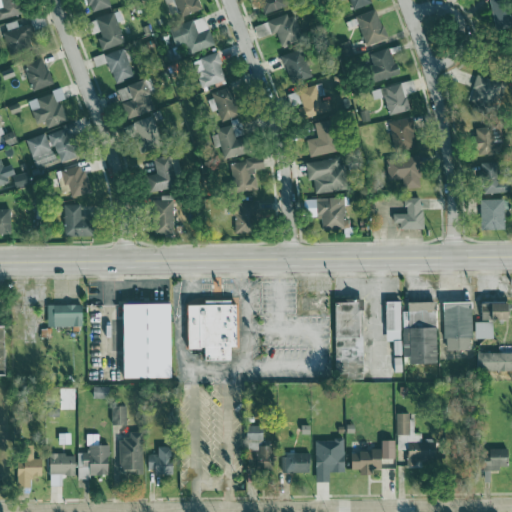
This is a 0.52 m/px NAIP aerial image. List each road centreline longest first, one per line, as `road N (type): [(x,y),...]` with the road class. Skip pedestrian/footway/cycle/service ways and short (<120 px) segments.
road 1 (residential): [(0,510),(511,504)]
road 2 (secondary): [(0,261),(511,256)]
road 3 (residential): [(53,0),(121,188),(125,260)]
road 4 (residential): [(228,0),(276,127),(289,259)]
road 5 (residential): [(404,0),(447,139),(453,257)]
road 6 (residential): [(409,13),(433,7),(461,23),(459,53),(429,68)]
